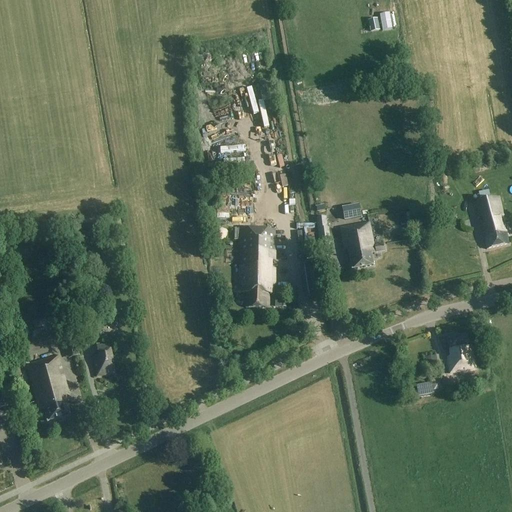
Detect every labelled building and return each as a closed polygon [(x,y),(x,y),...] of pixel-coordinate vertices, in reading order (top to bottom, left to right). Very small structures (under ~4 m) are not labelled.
[(367,22),(370,34),(379,32),(377,20),(367,22)] [(296,176),(289,176),(292,197),(298,196),(296,176)] [(216,210),(229,210),(229,196),(216,196),(216,210)] [(499,198),(473,203),(477,220),(482,219),(483,225),(479,226),(483,241),(484,241),(487,251),(509,246),(506,234),(508,234),(499,198)] [(338,208),(341,222),(359,218),(356,205),(338,208)] [(331,263),(325,218),(316,220),(321,265),(331,263)] [(371,254),(385,252),(384,246),(378,247),(378,245),(373,246),(369,224),(340,229),(345,251),(348,250),(352,271),(373,267),(371,254)] [(234,241),(239,241),(239,287),(239,295),(245,295),(245,309),(246,309),(269,310),(269,296),(274,296),(274,287),(275,287),(275,232),(275,230),(234,230),(234,241)] [(14,249),(15,257),(29,256),(29,248),(14,249)] [(300,267),(304,298),(317,296),(312,265),(300,267)] [(91,319),(92,326),(100,325),(99,318),(91,319)] [(449,376),(476,371),(472,347),(468,348),(466,336),(447,339),(450,358),(446,359),(449,376)] [(65,341),(70,359),(79,357),(74,339),(65,341)] [(93,359),(97,378),(115,375),(109,345),(97,348),(99,358),(93,359)] [(30,366),(25,347),(11,351),(17,370),(30,366)] [(436,357),(425,359),(427,373),(438,371),(436,357)] [(59,378),(57,370),(60,369),(57,359),(26,368),(39,412),(43,411),(47,423),(70,417),(64,396),(69,395),(64,377),(59,378)] [(0,409),(9,408),(6,388),(0,388),(0,409)] [(405,398),(409,402),(414,398),(410,393),(405,398)]
